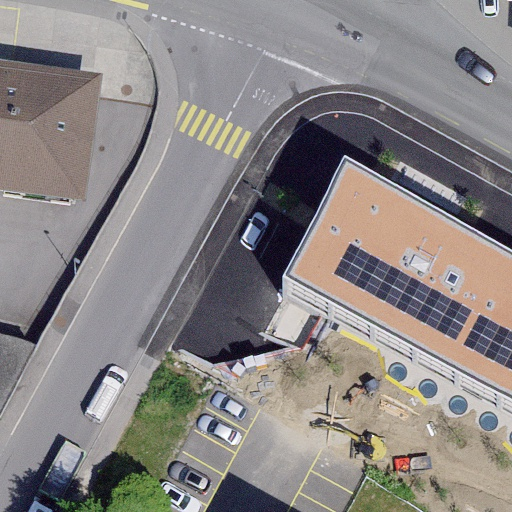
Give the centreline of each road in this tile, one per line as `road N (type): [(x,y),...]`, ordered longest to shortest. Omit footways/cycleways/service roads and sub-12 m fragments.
road 1 (residential): [(23,511),(282,13)]
road 2 (secondary): [(511,130),(354,43)]
